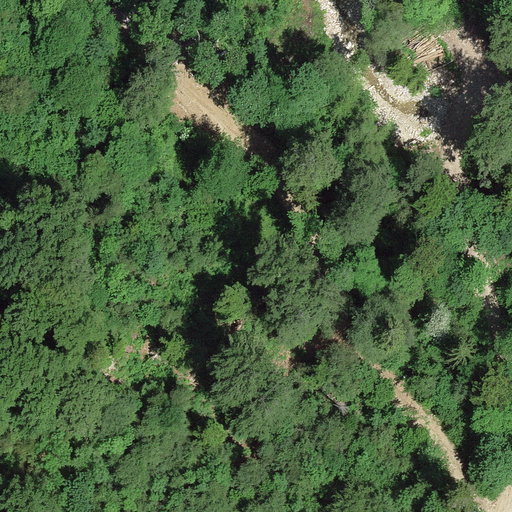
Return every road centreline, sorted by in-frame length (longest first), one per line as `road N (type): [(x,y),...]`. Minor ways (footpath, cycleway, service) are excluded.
road 1 (track): [(511,284),(495,199),(511,80)]
road 2 (track): [(510,81),(407,0)]
